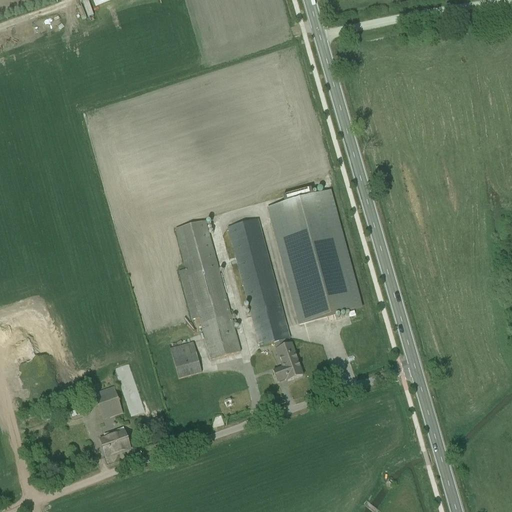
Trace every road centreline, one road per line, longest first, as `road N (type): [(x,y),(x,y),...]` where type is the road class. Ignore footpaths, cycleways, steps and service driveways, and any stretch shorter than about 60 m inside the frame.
road 1 (secondary): [(311,0),(416,371)]
road 2 (unclassified): [(96,485),(416,371)]
road 3 (track): [(322,38),(511,4)]
road 4 (secondary): [(416,371),(455,511)]
